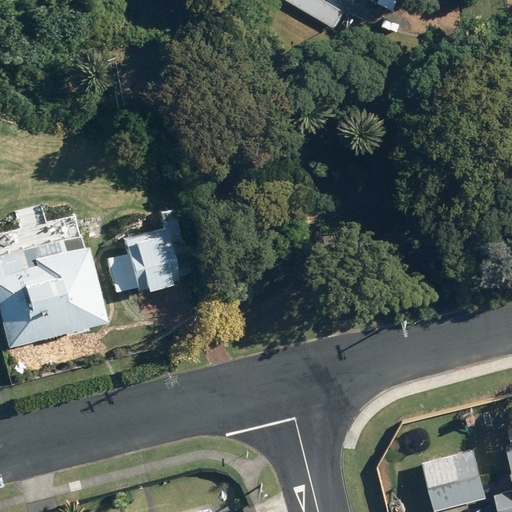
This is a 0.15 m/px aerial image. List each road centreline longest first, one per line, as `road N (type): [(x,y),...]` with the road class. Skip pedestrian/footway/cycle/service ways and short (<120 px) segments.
road 1 (tertiary): [(0,456),(286,385)]
road 2 (tertiary): [(286,385),(511,326)]
road 3 (residential): [(319,511),(286,385)]
